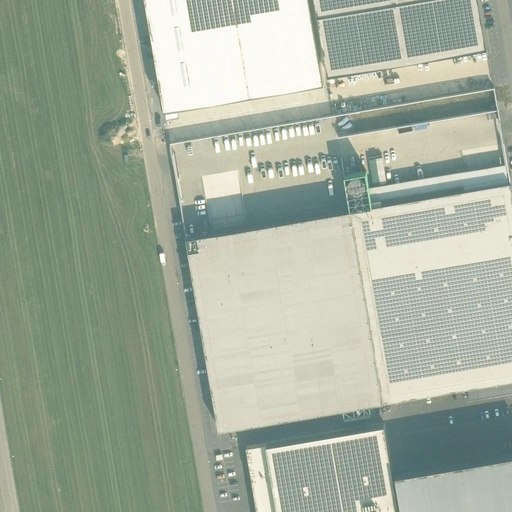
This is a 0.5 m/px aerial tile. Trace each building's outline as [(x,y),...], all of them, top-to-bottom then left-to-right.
[(145,0),(164,109),(177,107),(324,82),(309,0),(145,0)] [(314,0),(327,75),(482,48),(487,48),(478,0),(314,0)] [(278,124),(209,134),(211,149),(280,140),(278,124)] [(186,237),(219,429),(230,428),(233,427),(290,417),(383,401),(511,379),(511,193),(510,182),(372,206),(366,171),(344,175),(350,209),(200,235),(186,237)] [(511,382),(467,390),(469,400),(511,392),(511,382)] [(399,511),(384,423),(246,447),(248,456),(252,484),(254,494),(257,511),(399,511)] [(507,511),(511,510),(511,452),(395,472),(401,511),(507,511)]
